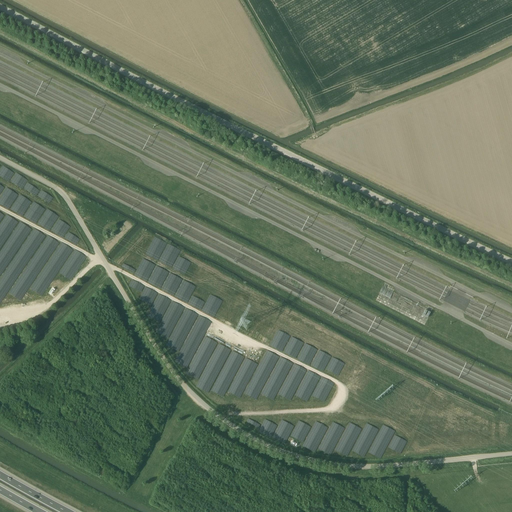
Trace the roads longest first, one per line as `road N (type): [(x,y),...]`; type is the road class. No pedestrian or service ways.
road 1 (unclassified): [(511,261),(0,7)]
road 2 (unclassified): [(511,453),(360,467),(311,461),(260,442),(218,417),(170,371),(101,257)]
road 3 (unclassified): [(101,257),(62,193),(0,157)]
